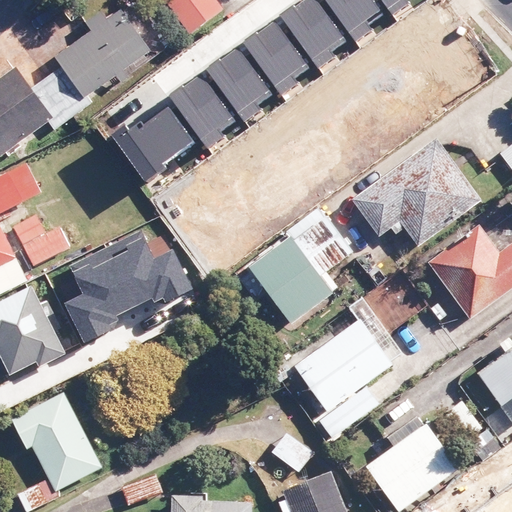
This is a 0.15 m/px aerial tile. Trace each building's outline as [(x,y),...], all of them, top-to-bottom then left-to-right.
[(213,0),(160,0),(187,37),(222,11),(213,0)] [(314,0),(301,0),(278,17),(316,68),(332,57),(328,50),(343,39),(314,0)] [(373,0),(325,0),(355,40),(371,28),(366,22),(381,11),(373,0)] [(381,0),(392,15),(408,3),(405,0),(381,0)] [(0,158),(50,122),(56,130),(92,103),(88,97),(114,78),(120,85),(128,79),(122,72),(152,51),(129,20),(126,22),(118,11),(105,21),(99,13),(83,25),(88,33),(51,60),(58,69),(29,90),(13,69),(0,78),(0,158)] [(274,21),(243,44),(281,95),(297,84),(292,77),(308,66),(274,21)] [(238,46),(207,69),(245,120),(261,108),(256,102),(272,91),(238,46)] [(360,71),(302,119),(328,150),(337,142),(358,167),(407,127),(360,71)] [(200,74),(169,97),(207,148),(223,137),(218,130),(234,119),(200,74)] [(125,127),(112,136),(146,182),(165,168),(162,163),(191,142),(166,108),(143,125),(141,122),(128,132),(125,127)] [(511,141),(497,124),(482,136),(511,172),(511,141)] [(434,141),(351,201),(376,239),(398,223),(417,249),(480,204),(462,179),(434,141)] [(0,215),(41,195),(25,164),(0,176),(0,294),(25,282),(0,232),(0,215)] [(288,238),(247,269),(289,326),(331,295),(318,278),(355,250),(321,206),(284,234),(288,238)] [(46,234),(36,214),(10,227),(32,270),(71,250),(60,228),(46,234)] [(425,266),(468,322),(511,288),(511,245),(497,256),(476,228),(425,266)] [(64,303),(85,344),(118,327),(113,317),(154,296),(160,306),(193,288),(173,250),(156,259),(143,234),(73,270),(85,292),(64,303)] [(29,289),(0,303),(0,360),(8,377),(34,364),(36,369),(64,355),(52,334),(66,327),(52,299),(38,306),(29,289)] [(357,320),(291,368),(327,416),(317,423),(330,441),(378,406),(364,387),(392,366),(357,320)] [(511,352),(477,379),(511,424),(511,352)] [(31,449),(53,494),(101,470),(62,395),(8,421),(23,452),(31,449)] [(497,443),(460,403),(440,423),(477,462),(497,443)] [(423,426),(363,469),(392,511),(399,511),(456,472),(423,426)] [(314,454),(285,435),(271,457),(300,476),(314,454)] [(277,467),(263,449),(244,464),(259,482),(277,467)] [(345,511),(331,474),(282,492),(286,501),(277,504),(279,511),(345,511)] [(127,509),(159,493),(150,476),(118,491),(127,509)] [(169,497),(168,511),(249,511),(250,504),(207,503),(208,498),(169,497)]
